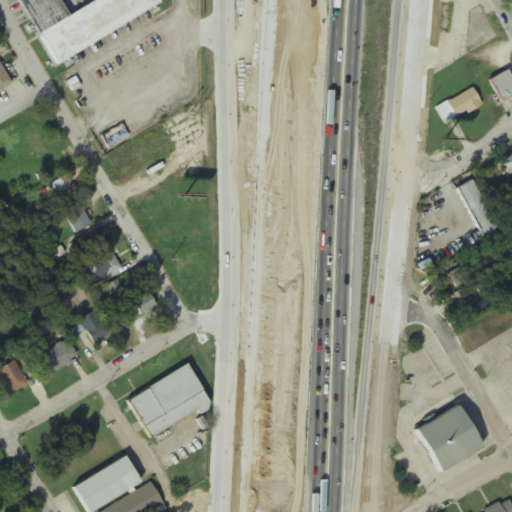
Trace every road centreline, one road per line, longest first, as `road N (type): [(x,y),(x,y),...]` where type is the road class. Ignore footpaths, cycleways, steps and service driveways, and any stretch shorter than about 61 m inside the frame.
road 1 (secondary): [(372,511),(418,0)]
road 2 (motorway): [(298,0),(268,511)]
road 3 (secondary): [(223,0),(228,324),(217,511)]
road 4 (residential): [(188,328),(0,11)]
road 5 (motorway): [(323,419),(338,81)]
road 6 (residential): [(0,440),(188,328),(228,324)]
road 7 (residential): [(511,454),(442,331),(392,310)]
road 8 (motorway): [(286,0),(288,160)]
